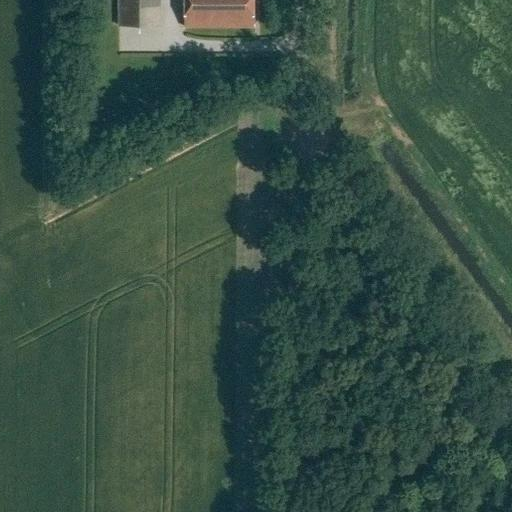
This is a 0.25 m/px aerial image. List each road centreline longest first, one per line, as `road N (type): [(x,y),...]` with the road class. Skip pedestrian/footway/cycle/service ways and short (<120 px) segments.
road 1 (unclassified): [(291,511),(300,116)]
road 2 (unclassified): [(511,411),(300,116)]
